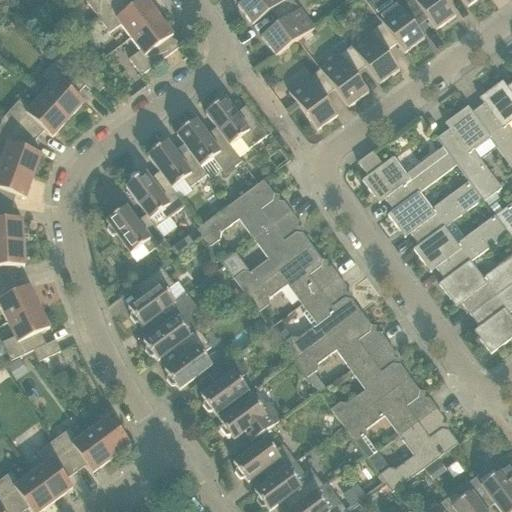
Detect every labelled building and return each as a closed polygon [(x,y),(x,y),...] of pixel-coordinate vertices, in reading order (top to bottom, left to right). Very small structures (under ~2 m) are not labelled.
[(88,0),(85,3),(97,19),(122,0),(88,0)] [(119,26),(129,40),(158,18),(144,0),(143,0),(136,6),(131,0),(122,0),(97,19),(109,34),(119,26)] [(252,27),(270,13),(288,0),(246,0),(237,7),(252,27)] [(291,0),(288,0),(270,13),(279,25),(261,39),(275,58),(314,30),(291,0)] [(375,0),(367,6),(375,17),(381,25),(396,45),(404,55),(423,41),(410,22),(422,14),(411,0),(375,0)] [(411,0),(422,14),(435,32),(455,17),(442,0),(411,0)] [(460,0),(467,9),(478,0),(460,0)] [(158,18),(129,40),(139,52),(128,61),(140,77),(178,49),(170,38),(172,37),(158,18)] [(370,33),(350,48),(365,68),(379,86),(398,72),(385,53),(396,45),(381,25),(370,34),(370,33)] [(350,48),(319,71),(334,91),(348,109),(367,95),(354,76),(365,68),(350,48)] [(67,122),(68,121),(83,104),(75,97),(84,87),(77,81),(55,61),(42,76),(51,85),(40,97),(67,122)] [(334,91),(319,71),(308,80),(304,82),(288,94),(317,132),(336,118),(323,99),(334,91)] [(103,88),(86,72),(77,81),(84,87),(95,97),(103,88)] [(471,114),(489,139),(489,140),(496,149),(511,171),(511,133),(507,126),(511,122),(511,98),(505,89),(506,89),(502,83),(485,95),(490,101),(483,105),(471,114)] [(20,100),(1,121),(35,141),(43,132),(51,139),(67,122),(40,97),(30,109),(20,100)] [(209,111),(205,115),(209,121),(215,130),(221,136),(229,147),(240,140),(248,151),(266,137),(254,121),(250,115),(240,122),(235,115),(224,100),(219,104),(215,102),(209,107),(209,111)] [(449,131),(436,140),(442,149),(443,149),(456,167),(468,183),(481,202),(482,203),(483,203),(494,195),(501,190),(479,161),(496,149),(489,140),(489,139),(471,114),(467,108),(451,120),(455,126),(449,131)] [(0,149),(5,151),(0,163),(0,166),(33,179),(41,156),(31,153),(35,141),(1,121),(0,123),(0,149)] [(180,133),(176,136),(187,151),(192,158),(200,169),(212,160),(224,176),(225,175),(241,163),(229,147),(221,136),(211,143),(206,137),(195,122),(190,125),(186,124),(180,128),(180,133)] [(152,154),(147,158),(169,188),(171,190),(183,181),(189,189),(206,177),(200,169),(192,158),(182,165),(177,158),(166,143),(162,147),(157,145),(151,150),(152,154)] [(372,153),(357,164),(367,178),(361,182),(373,198),(379,194),(384,201),(393,212),(393,213),(418,194),(418,195),(456,167),(443,149),(442,149),(405,176),(392,159),(382,167),(372,153)] [(0,207),(10,209),(15,197),(25,201),(33,179),(0,166),(0,207)] [(125,189),(149,222),(155,229),(184,208),(171,190),(169,188),(160,194),(145,174),(140,178),(136,176),(129,181),(130,185),(125,189)] [(247,194),(196,231),(209,248),(216,243),(219,241),(220,234),(238,221),(244,222),(251,232),(248,234),(253,241),(290,213),(283,203),(272,202),(273,196),(263,182),(247,194)] [(393,212),(387,216),(399,233),(405,229),(410,235),(418,247),(412,251),(413,251),(444,229),(481,202),(468,183),(430,211),(418,195),(418,194),(393,213),(393,212)] [(511,204),(494,218),(507,236),(511,243),(511,204)] [(0,245),(23,244),(22,221),(11,221),(10,209),(0,207),(0,245)] [(155,229),(149,222),(140,229),(125,208),(105,223),(109,228),(107,232),(112,238),(117,238),(130,256),(136,264),(161,246),(165,242),(155,229)] [(230,257),(221,264),(233,280),(245,297),(312,248),(302,235),(296,234),(298,223),(290,213),(253,241),(258,248),(261,245),(268,255),(267,261),(249,274),(242,273),(230,257)] [(435,270),(444,281),(444,282),(469,263),(469,264),(507,236),(494,218),(456,246),(444,229),(414,252),(429,274),(435,270)] [(165,242),(161,246),(166,253),(171,250),(165,242)] [(216,243),(209,248),(214,255),(218,252),(218,246),(216,243)] [(0,284),(14,281),(13,268),(24,268),(23,244),(0,245),(0,284)] [(312,248),(245,297),(258,314),(267,307),(268,300),(287,287),(293,287),(300,297),(296,300),(301,307),(339,279),(332,269),(320,267),(321,261),(312,248)] [(444,281),(438,285),(450,302),(456,297),(461,304),(470,316),(511,284),(511,257),(482,280),(469,264),(469,263),(444,282),(444,281)] [(142,298),(127,309),(131,314),(129,318),(134,325),(138,324),(142,329),(150,323),(157,318),(176,303),(186,296),(177,284),(174,287),(161,270),(151,277),(142,284),(149,293),(142,298)] [(291,339),(281,346),(294,362),(360,314),(351,301),(345,300),(346,289),(339,279),(301,307),(306,313),(302,316),(312,329),(298,340),(291,339)] [(0,310),(6,324),(39,309),(29,287),(19,292),(14,281),(0,284),(0,310)] [(511,284),(470,316),(479,328),(484,335),(478,339),(490,355),(511,339),(511,320),(508,315),(511,312),(511,284)] [(157,332),(142,343),(146,348),(144,352),(149,358),(153,358),(157,363),(172,352),(171,351),(178,346),(190,338),(198,332),(189,320),(196,309),(186,296),(176,303),(157,318),(164,327),(157,332)] [(267,307),(258,314),(264,323),(274,316),(267,307)] [(6,324),(13,339),(1,344),(10,363),(33,352),(45,346),(39,334),(49,330),(39,309),(6,324)] [(360,314),(294,362),(306,380),(307,379),(313,375),(316,373),(317,366),(335,352),(341,353),(348,363),(345,365),(350,372),(388,344),(380,334),(369,333),(370,327),(360,314)] [(260,321),(249,329),(257,339),(267,331),(260,321)] [(284,329),(275,337),(281,346),(291,339),(284,329)] [(179,361),(164,372),(167,377),(166,381),(170,387),(175,387),(178,391),(194,380),(211,367),(202,355),(210,349),(198,332),(190,338),(178,346),(186,356),(179,361)] [(54,342),(45,346),(33,352),(38,364),(60,353),(54,342)] [(339,404),(330,411),(343,428),(409,379),(399,367),(393,366),(395,354),(388,344),(350,372),(355,379),(358,376),(366,386),(365,392),(346,405),(339,404)] [(215,387),(200,398),(204,402),(202,406),(207,413),(211,413),(215,417),(231,405),(248,393),(239,381),(247,375),(234,358),(224,365),(215,372),(222,382),(215,387)] [(18,359),(6,367),(15,381),(27,373),(18,359)] [(313,375),(307,379),(319,395),(325,390),(313,375)] [(409,379),(343,428),(355,445),(366,460),(376,453),(365,438),(365,431),(384,418),(390,419),(397,428),(393,431),(398,438),(436,410),(429,400),(418,398),(418,392),(409,379)] [(327,389),(319,395),(323,401),(327,402),(333,397),(327,389)] [(251,398),(218,422),(222,427),(220,431),(225,437),(229,437),(233,442),(244,433),(250,442),(246,445),(247,446),(255,440),(281,421),(269,404),(265,406),(257,395),(252,399),(251,398)] [(388,470),(379,477),(391,494),(442,457),(458,445),(448,432),(442,431),(443,420),(436,410),(398,438),(403,445),(407,442),(414,451),(413,458),(395,471),(388,470)] [(108,418),(89,432),(111,461),(129,447),(108,418)] [(68,431),(52,443),(75,474),(85,466),(92,475),(111,461),(89,432),(76,442),(68,431)] [(262,473),(269,483),(287,470),(295,464),(282,447),(274,453),(265,440),(232,465),(236,469),(234,473),(239,480),(243,479),(247,484),(262,473)] [(45,465),(32,475),(53,504),(72,490),(65,481),(75,474),(52,443),(37,454),(45,465)] [(511,511),(511,469),(504,458),(475,479),(489,499),(494,506),(498,511),(511,511)] [(269,483),(254,494),(257,498),(256,502),(260,509),(265,508),(267,511),(269,511),(283,502),(288,499),(289,498),(296,507),(315,494),(323,488),(310,471),(303,476),(295,464),(287,470),(269,483)] [(10,474),(0,481),(0,492),(14,511),(23,511),(28,509),(29,511),(41,511),(53,504),(32,475),(18,484),(10,474)] [(458,492),(446,501),(452,509),(453,510),(453,511),(483,511),(479,506),(489,499),(475,479),(458,492)] [(290,511),(289,511),(345,511),(335,497),(325,485),(322,487),(323,488),(315,494),(296,507),(290,511)] [(0,511),(14,511),(0,492),(0,511)] [(453,511),(453,510),(452,509),(446,501),(430,511),(453,511)]
